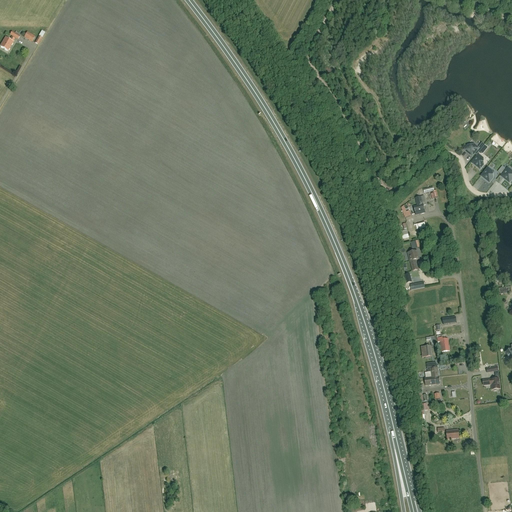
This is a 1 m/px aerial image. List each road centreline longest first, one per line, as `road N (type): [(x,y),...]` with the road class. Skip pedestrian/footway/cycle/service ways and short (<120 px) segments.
road 1 (trunk): [(393,426),(367,330),(317,204),(253,89),(187,0)]
road 2 (track): [(392,191),(310,61),(336,0)]
road 3 (residential): [(484,511),(469,376)]
